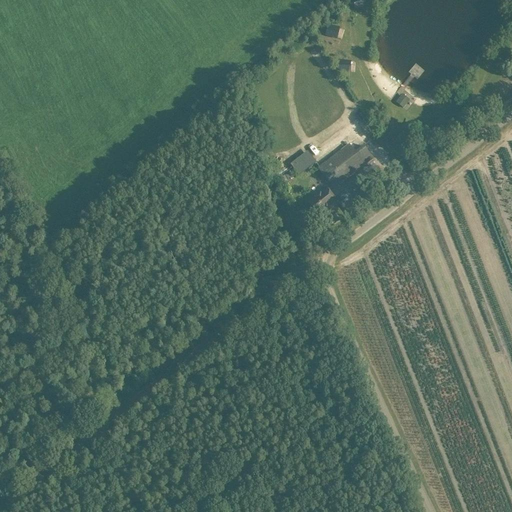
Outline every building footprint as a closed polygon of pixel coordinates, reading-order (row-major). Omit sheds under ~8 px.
[(329,26),(326,36),(337,38),(339,29),(329,26)] [(339,61),(339,71),(350,72),(350,62),(339,61)] [(398,98),(396,102),(403,108),(407,103),(400,97),(398,98)] [(388,133),(383,137),(388,143),(393,139),(388,133)] [(313,212),(315,212),(318,216),(330,207),(331,208),(338,203),(328,190),(333,187),(334,188),(364,165),(349,144),(319,167),(331,184),(326,187),(307,201),(311,206),(310,208),(313,212)] [(310,154),(293,167),(299,175),(316,162),(310,154)]
